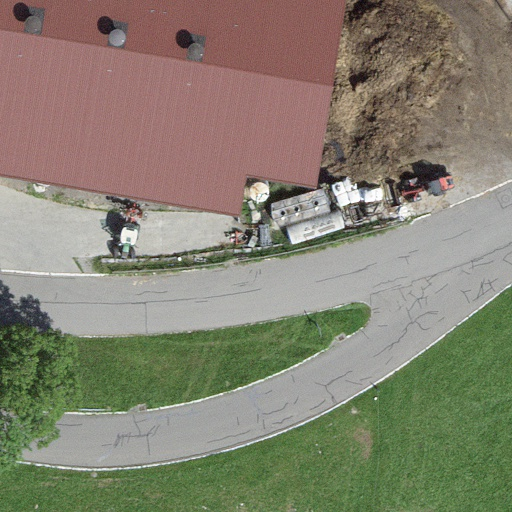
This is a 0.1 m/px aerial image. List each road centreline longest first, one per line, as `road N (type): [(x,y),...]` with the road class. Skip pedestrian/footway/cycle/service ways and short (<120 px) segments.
road 1 (unclassified): [(0,428),(97,446),(235,423),(371,363),(475,256)]
road 2 (unclassified): [(0,299),(126,309),(475,256)]
